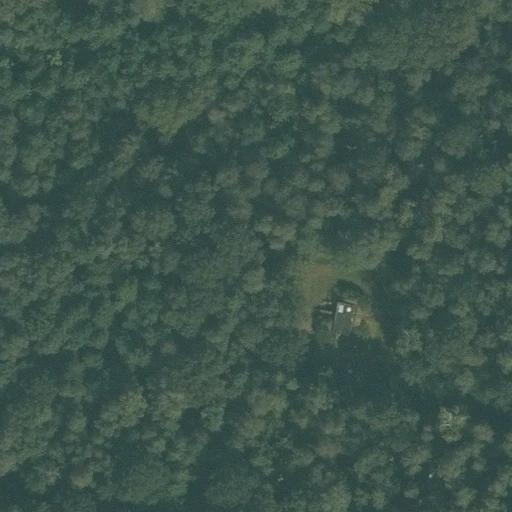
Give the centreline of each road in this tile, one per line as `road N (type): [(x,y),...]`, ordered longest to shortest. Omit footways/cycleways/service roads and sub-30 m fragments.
road 1 (track): [(511,87),(66,0)]
road 2 (track): [(511,422),(307,376)]
